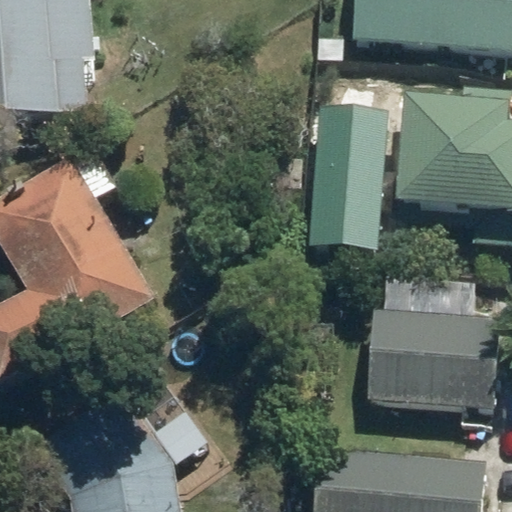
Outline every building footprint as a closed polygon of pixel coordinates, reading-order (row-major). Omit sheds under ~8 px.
[(92,0),(0,0),(0,137),(93,131),(89,81),(99,80),(92,0)] [(511,0),(361,0),(357,53),(511,65),(511,0)] [(511,122),(409,114),(399,224),(511,233),(511,122)] [(158,313),(74,171),(0,214),(0,264),(10,259),(38,307),(0,329),(0,389),(8,402),(158,313)] [(505,334),(379,325),(372,413),(498,423),(505,334)] [(185,511),(179,474),(128,404),(40,467),(73,511),(185,511)] [(486,511),(490,474),(325,460),(320,511),(486,511)]
